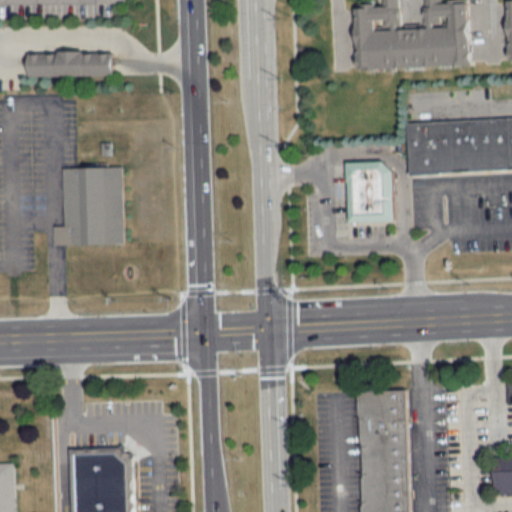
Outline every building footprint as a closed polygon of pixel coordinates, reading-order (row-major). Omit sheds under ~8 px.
[(467,65),(464,0),(456,0),(440,1),(440,0),(422,0),(424,28),(399,29),(397,0),(378,0),(379,5),(353,6),(355,69),(467,65)] [(25,73),(25,48),(112,50),(112,74),(25,73)] [(511,166),(407,172),(404,120),(511,114),(511,166)] [(122,158),(127,246),(54,247),(55,225),(66,225),(63,161),(122,158)] [(349,219),(348,179),(347,179),(346,160),(382,159),(393,168),(394,194),(393,194),(393,197),(394,197),(394,218),(349,219)] [(511,493),(511,380),(511,404),(511,455),(498,455),(499,493),(511,493)] [(413,511),(411,388),(358,389),(359,511),(413,511)] [(135,511),(134,457),(137,454),(132,450),(131,451),(127,447),(128,446),(124,442),(121,445),(72,446),(74,511),(135,511)] [(0,511),(16,511),(16,463),(0,463),(0,511)]
